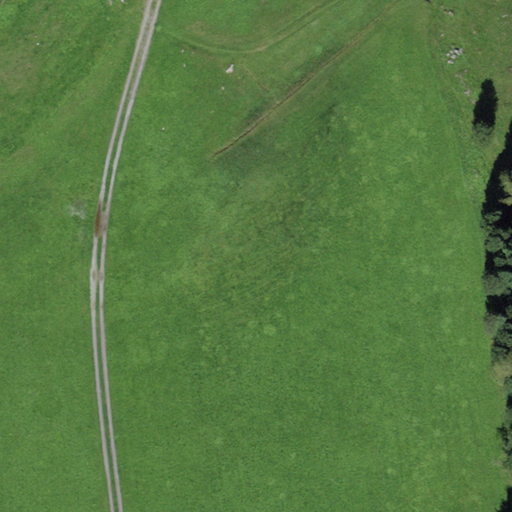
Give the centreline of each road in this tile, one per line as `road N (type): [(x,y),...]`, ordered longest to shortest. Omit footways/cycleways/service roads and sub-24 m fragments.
road 1 (track): [(119,511),(102,324),(105,228),(157,0)]
road 2 (track): [(148,30),(107,24),(0,133)]
